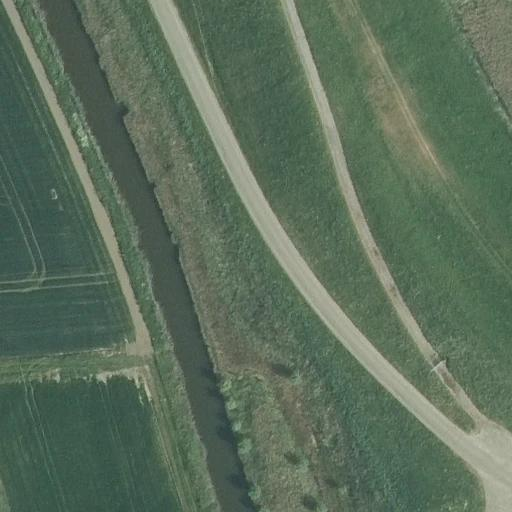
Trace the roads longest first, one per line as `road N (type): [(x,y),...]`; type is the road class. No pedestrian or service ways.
road 1 (unclassified): [(511,487),(383,371),(294,268),(223,143),(159,0)]
road 2 (track): [(511,305),(402,176),(313,0)]
